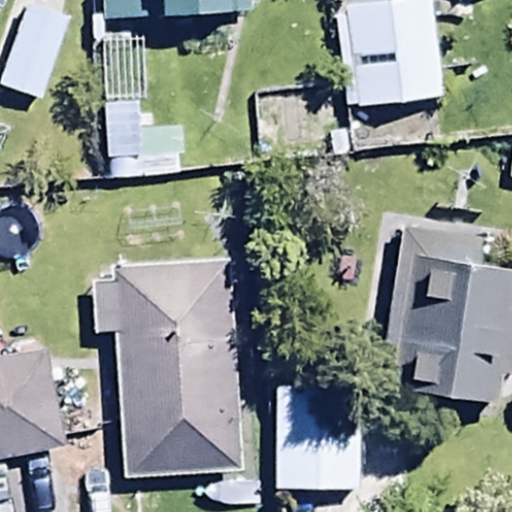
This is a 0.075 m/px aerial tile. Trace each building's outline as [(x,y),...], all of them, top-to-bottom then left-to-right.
[(95,0),(98,28),(237,16),(235,0),(95,0)] [(428,7),(341,16),(351,117),(438,108),(428,7)] [(65,25),(23,9),(0,68),(0,93),(33,107),(65,25)] [(473,246),(396,236),(374,396),(498,413),(500,399),(509,401),(511,381),(511,320),(507,320),(511,284),(511,283),(469,278),(473,246)] [(237,480),(222,266),(100,275),(101,290),(83,291),(86,347),(110,346),(120,488),(237,480)] [(38,360),(0,367),(0,464),(56,454),(38,360)] [(265,395),(268,497),(359,495),(358,393),(265,395)]
